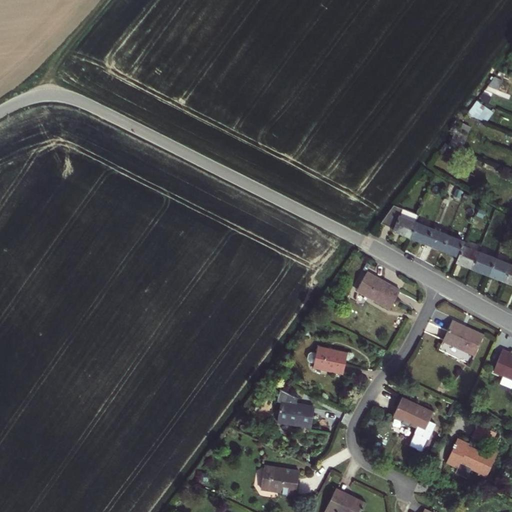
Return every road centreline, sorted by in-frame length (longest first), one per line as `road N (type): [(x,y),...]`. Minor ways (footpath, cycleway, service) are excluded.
road 1 (residential): [(441,285),(80,100),(45,94),(0,112)]
road 2 (residential): [(413,484),(361,458),(352,433),(441,285)]
road 3 (track): [(108,0),(35,96)]
